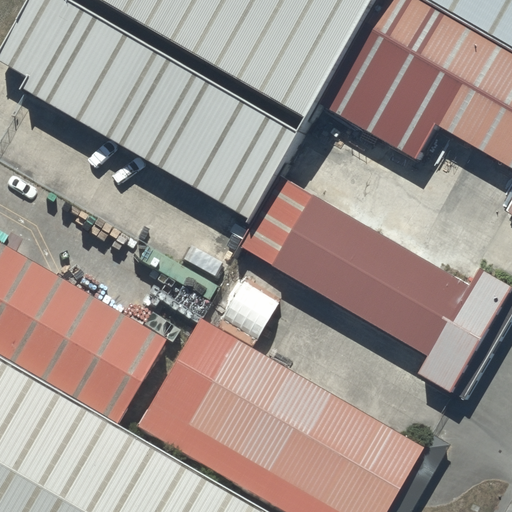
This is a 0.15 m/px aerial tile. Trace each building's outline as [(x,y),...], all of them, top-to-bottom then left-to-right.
[(511,0),(18,0),(0,31),(0,59),(242,200),(310,83),(358,0),(451,0),(511,35),(511,0)] [(511,35),(451,0),(358,0),(310,83),(412,142),(433,107),(511,153),(511,179),(503,195),(511,200),(511,35)] [(453,264),(273,160),(232,231),(412,335),(453,264)] [(138,262),(208,300),(225,269),(156,230),(138,262)] [(0,343),(115,411),(164,327),(0,232),(0,343)] [(453,264),(412,335),(404,347),(467,383),(511,306),(511,274),(463,246),(453,264)] [(364,511),(409,436),(179,302),(164,327),(115,411),(289,511),(364,511)] [(0,511),(264,511),(0,358),(0,511)]
